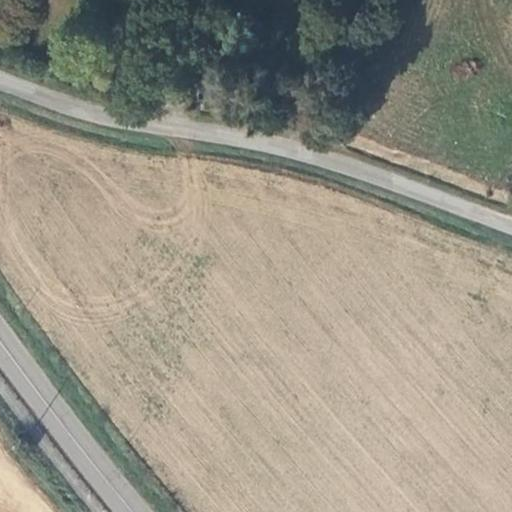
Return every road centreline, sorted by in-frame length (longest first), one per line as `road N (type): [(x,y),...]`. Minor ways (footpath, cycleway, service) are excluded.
road 1 (unclassified): [(511,228),(298,152),(128,121),(0,85)]
road 2 (secondary): [(131,511),(0,343)]
